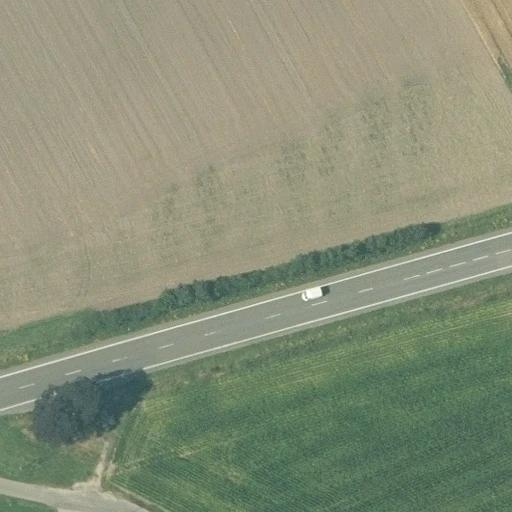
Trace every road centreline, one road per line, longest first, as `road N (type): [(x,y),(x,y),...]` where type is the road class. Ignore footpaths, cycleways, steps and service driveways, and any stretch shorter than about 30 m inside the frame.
road 1 (secondary): [(0,394),(511,250)]
road 2 (unclassified): [(124,511),(0,484)]
